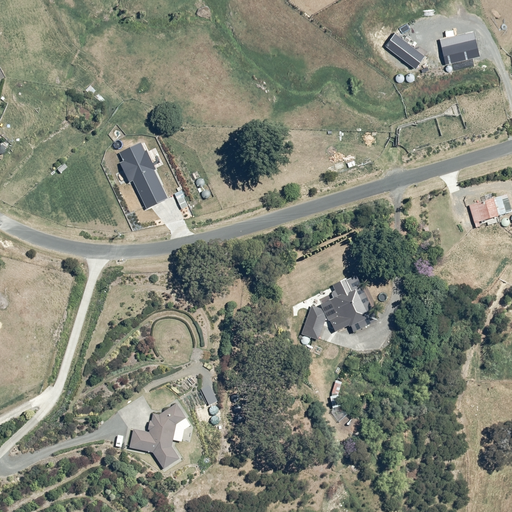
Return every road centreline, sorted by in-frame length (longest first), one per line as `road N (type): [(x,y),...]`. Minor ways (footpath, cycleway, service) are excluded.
road 1 (residential): [(0,216),(108,249),(166,246),(511,145)]
road 2 (unknown): [(108,249),(53,401)]
road 3 (unknown): [(0,464),(122,427)]
